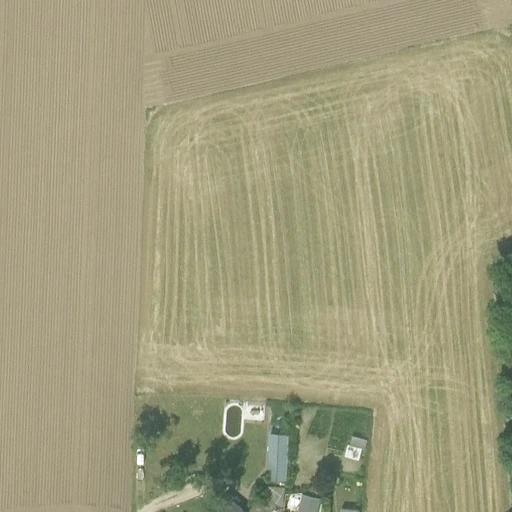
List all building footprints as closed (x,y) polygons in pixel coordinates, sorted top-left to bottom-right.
[(288,479),(289,431),(269,431),(269,479),(288,479)] [(340,456),(356,457),(358,443),(342,442),(340,456)] [(251,511),(272,511),(279,503),(267,493),(251,511)] [(300,493),(297,511),(318,511),(320,495),(300,493)] [(213,511),(245,511),(226,496),(213,511)]
